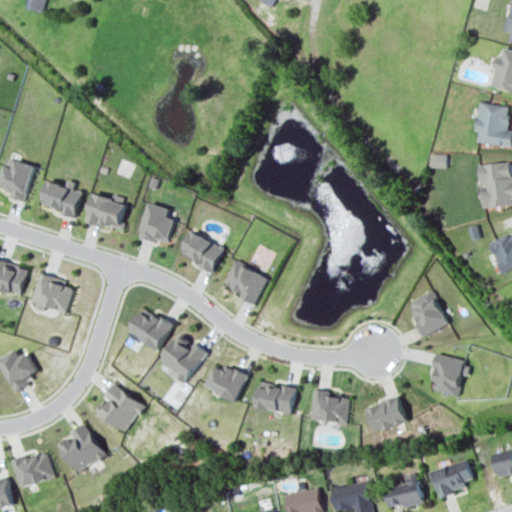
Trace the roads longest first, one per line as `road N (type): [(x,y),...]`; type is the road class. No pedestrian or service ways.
road 1 (residential): [(0,224),(154,276),(257,342),(313,356),(374,353)]
road 2 (residential): [(122,265),(71,393),(54,409),(0,427)]
